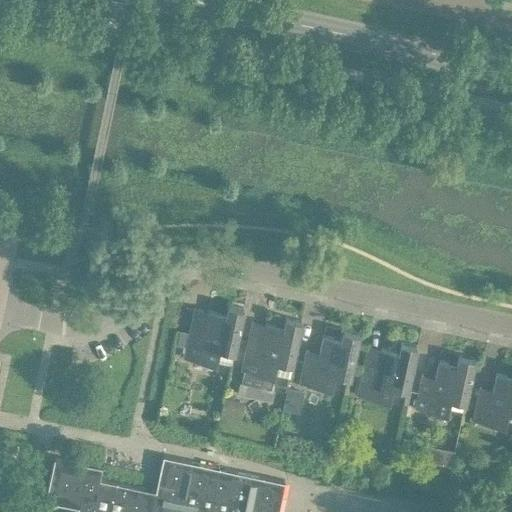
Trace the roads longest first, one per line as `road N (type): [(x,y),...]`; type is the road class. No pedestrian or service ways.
road 1 (residential): [(0,319),(81,334),(205,263),(511,330)]
road 2 (secondary): [(198,4),(511,72)]
